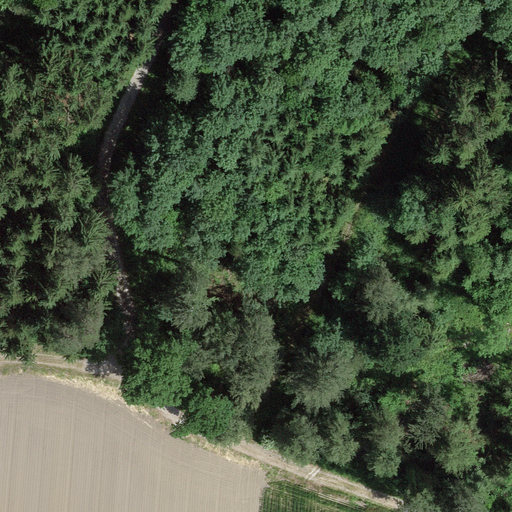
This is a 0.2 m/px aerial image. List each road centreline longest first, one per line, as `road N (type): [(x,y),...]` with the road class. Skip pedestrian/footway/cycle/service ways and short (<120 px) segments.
road 1 (track): [(177,0),(121,113),(104,168),(104,200),(149,380),(173,410),(240,447),(419,511)]
road 2 (track): [(240,447),(397,126),(492,0)]
